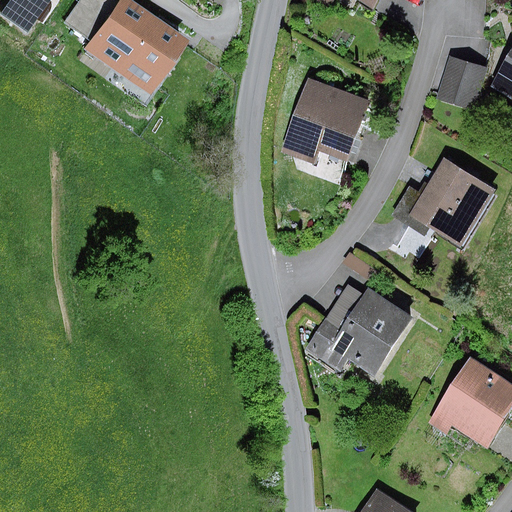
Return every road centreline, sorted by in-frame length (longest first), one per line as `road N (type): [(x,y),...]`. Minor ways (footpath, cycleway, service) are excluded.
road 1 (residential): [(262,285),(319,266),(373,197),(445,0)]
road 2 (tertiary): [(272,0),(249,105),(246,167),(262,285)]
road 3 (tertiary): [(262,285),(292,420),(300,511)]
